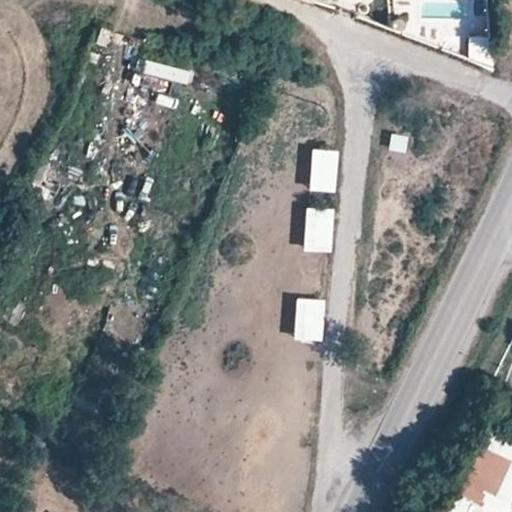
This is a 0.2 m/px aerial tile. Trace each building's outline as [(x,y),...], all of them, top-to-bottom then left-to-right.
[(143,53),(139,69),(185,79),(189,63),(143,53)] [(305,187),(333,187),(334,144),(305,144),(305,187)] [(253,199),(257,217),(278,213),(274,194),(253,199)] [(300,202),(298,246),(328,247),(330,203),(300,202)] [(320,336),(321,294),(290,293),(289,335),(320,336)] [(508,454),(476,439),(451,488),(476,500),(483,487),(489,491),(508,454)]
